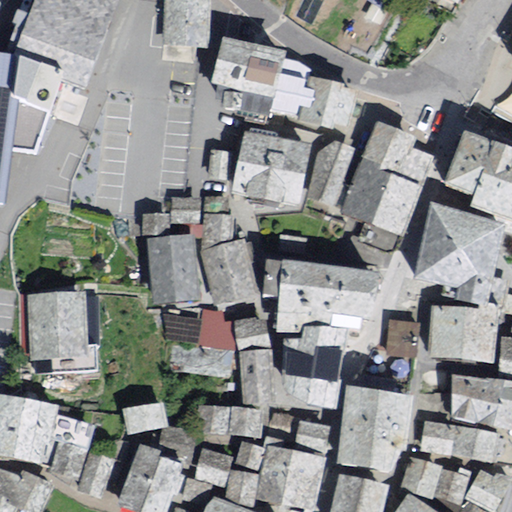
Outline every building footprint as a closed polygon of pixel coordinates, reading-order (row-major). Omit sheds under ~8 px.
[(117,0),(34,0),(16,48),(0,51),(0,217),(9,219),(18,138),(52,135),(74,122),(110,18),(117,0)] [(204,0),(165,0),(163,40),(201,43),(204,0)] [(271,51),(219,39),(217,83),(309,102),(309,70),(271,51)] [(425,144),(371,119),(336,209),(404,239),(425,144)] [(311,142),(244,130),(233,194),(299,206),(311,142)] [(511,153),(458,137),(439,202),(511,222),(511,153)] [(334,142),(319,151),(311,197),(332,205),(354,149),(334,142)] [(200,198),(171,197),(170,215),(177,225),(198,223),(200,198)] [(511,224),(511,222),(439,202),(418,274),(461,286),(457,298),(489,307),(511,224)] [(168,232),(167,212),(128,213),(128,233),(168,232)] [(214,217),(206,216),(204,241),(235,242),(237,215),(214,213),(214,217)] [(189,233),(146,237),(152,304),(196,300),(189,233)] [(257,299),(244,240),(235,242),(215,246),(224,287),(210,289),(214,308),(257,299)] [(379,280),(271,265),(275,329),(307,328),(349,328),(365,328),(379,280)] [(86,289),(28,291),(31,358),(89,355),(86,289)] [(492,309),(435,305),(431,356),(488,360),(492,309)] [(422,321),(386,316),(381,355),(417,359),(422,321)] [(266,319),(236,321),(237,347),(267,345),(266,319)] [(336,404),(349,328),(307,328),(306,339),(288,338),(287,379),(297,399),(336,404)] [(271,350),(239,351),(241,406),(273,405),(271,350)] [(511,384),(448,372),(439,416),(511,430),(511,384)] [(395,473),(411,397),(352,385),(336,461),(395,473)] [(57,405),(0,395),(0,456),(47,465),(57,405)] [(160,402),(123,408),(127,434),(150,431),(165,428),(160,402)] [(228,405),(197,404),(196,432),(227,433),(228,405)] [(262,409),(234,407),(232,433),(260,435),(262,409)] [(302,420),(297,447),(326,453),(332,426),(302,420)] [(495,431),(456,428),(453,457),(493,460),(495,431)] [(150,431),(143,450),(179,463),(192,429),(150,431)] [(90,451),(57,440),(45,477),(77,488),(90,451)] [(263,448),(241,443),(236,462),(257,468),(263,448)] [(143,450),(136,448),(116,505),(135,511),(169,511),(176,493),(185,465),(179,463),(143,450)] [(320,459),(270,448),(259,498),(309,509),(320,459)] [(114,458),(90,451),(77,488),(102,498),(114,458)] [(431,462),(415,458),(408,485),(437,491),(443,464),(431,462)] [(257,474),(230,469),(225,495),(252,501),(257,474)] [(468,474),(449,470),(445,488),(454,490),(464,492),(468,474)] [(508,485),(478,470),(465,497),(494,511),(508,485)] [(39,511),(52,487),(22,472),(5,504),(20,511),(39,511)] [(342,472),(325,511),(395,511),(402,497),(342,472)] [(436,511),(409,495),(402,497),(395,511),(436,511)] [(241,511),(212,500),(207,511),(241,511)]
